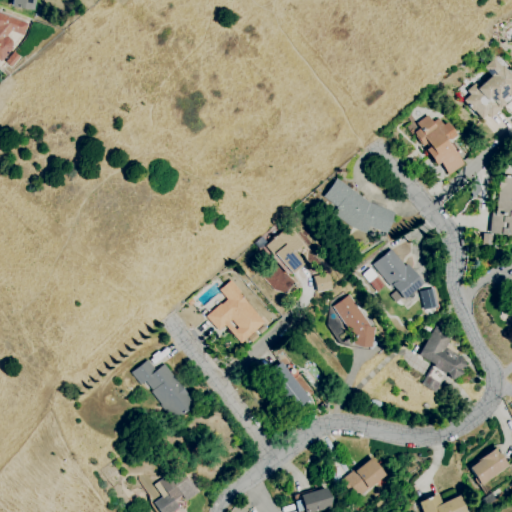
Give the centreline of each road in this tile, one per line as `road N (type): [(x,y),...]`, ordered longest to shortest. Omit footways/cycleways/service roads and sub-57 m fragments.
road 1 (residential): [(221,511),(324,425),(437,439),(481,419),(494,389),(495,374),(454,285),(456,251),(441,219),(376,146)]
road 2 (residential): [(275,461),(178,330)]
